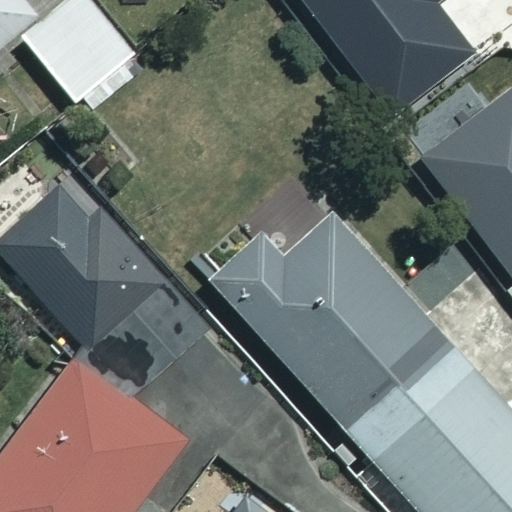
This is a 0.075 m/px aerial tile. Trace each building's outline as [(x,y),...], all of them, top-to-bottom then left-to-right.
[(0,0),(0,35),(25,12),(13,0),(0,0)] [(77,0),(71,0),(13,47),(68,115),(130,64),(77,0)] [(511,0),(477,0),(440,27),(481,82),(490,75),(511,104),(511,0)] [(506,206),(460,137),(424,161),(470,230),(506,206)] [(155,283),(64,182),(0,240),(0,261),(81,350),(155,283)] [(511,511),(511,426),(321,215),(274,257),(252,232),(198,281),(406,511),(511,511)] [(511,321),(481,283),(437,319),(479,370),(511,343),(511,321)] [(120,511),(173,443),(64,361),(0,444),(0,511),(120,511)] [(256,511),(234,497),(223,511),(256,511)]
